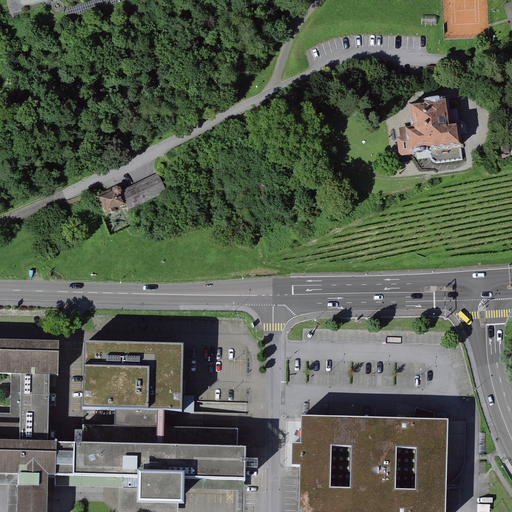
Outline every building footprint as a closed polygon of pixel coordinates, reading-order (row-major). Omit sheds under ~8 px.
[(451,102),(411,108),(414,127),(399,130),(403,155),(468,145),(464,124),(454,125),(451,102)] [(131,212),(169,193),(160,174),(122,192),(121,188),(100,198),(109,217),(129,208),(131,212)] [(59,380),(60,347),(0,344),(0,378),(21,379),(51,380),(59,380)] [(186,348),(87,346),(85,410),(119,411),(178,412),(184,412),(185,401),(186,348)] [(51,380),(21,379),(19,445),(49,446),(51,380)] [(178,412),(119,411),(118,448),(177,450),(178,412)] [(299,511),(445,511),(448,421),(302,417),(301,445),(292,445),(292,467),(300,467),(299,511)] [(62,446),(49,446),(19,445),(0,444),(0,476),(22,477),(50,478),(61,479),(62,446)] [(62,446),(61,479),(89,479),(90,447),(62,446)] [(90,447),(89,479),(125,480),(182,482),(251,484),(252,452),(177,450),(118,448),(90,447)] [(49,511),(50,478),(22,477),(20,511),(49,511)] [(181,511),(182,482),(125,480),(124,511),(181,511)]
